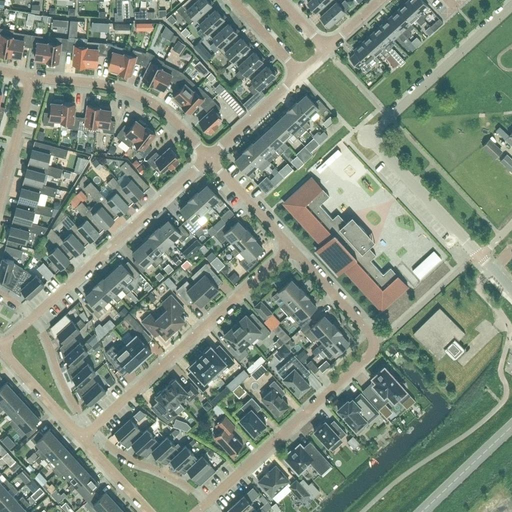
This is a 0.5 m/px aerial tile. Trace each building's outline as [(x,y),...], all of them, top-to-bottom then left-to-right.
[(189,23),(194,18),(208,6),(213,1),(212,1),(210,0),(185,0),(181,4),(189,12),(184,17),(189,23)] [(307,0),(309,2),(308,3),(309,5),(308,6),(313,12),(312,12),(313,13),(318,8),(326,0),(307,0)] [(334,0),(326,0),(318,8),(322,13),(320,14),(322,16),(321,17),(322,19),(321,20),(326,26),(325,26),(326,27),(333,20),(335,22),(341,17),(339,15),(349,5),(344,0),(343,0),(339,4),(334,0)] [(422,19),(423,19),(426,15),(422,12),(428,6),(422,0),(409,0),(407,2),(422,19)] [(422,19),(407,2),(405,5),(403,4),(397,9),(410,23),(414,19),(420,24),(424,20),(423,19),(422,19)] [(202,37),(207,32),(220,20),(226,15),(225,15),(219,10),(218,11),(216,10),(215,11),(213,9),(212,11),(208,6),(194,18),(202,26),(196,31),(202,37)] [(392,16),(390,18),(406,37),(411,33),(409,31),(414,26),(410,23),(397,9),(391,14),(392,16)] [(122,20),(122,12),(116,12),(114,12),(114,16),(116,16),(116,20),(122,20)] [(380,25),(392,39),(397,35),(402,41),(406,37),(390,18),(387,21),(386,20),(380,25)] [(438,18),(429,26),(433,30),(442,22),(438,18)] [(218,48),(233,34),(238,30),(238,29),(232,24),(231,25),(229,24),(228,25),(226,23),(224,25),(220,20),(207,32),(215,41),(209,45),(215,51),(218,48)] [(54,21),(52,33),(65,34),(67,23),(54,21)] [(372,35),(389,53),(393,49),(387,43),(392,39),(380,25),(374,31),(375,32),(372,35)] [(182,33),(190,43),(198,37),(190,26),(182,33)] [(424,30),(428,35),(433,31),(428,26),(424,30)] [(6,29),(0,27),(0,52),(8,54),(11,37),(12,37),(12,36),(5,35),(6,29)] [(8,54),(8,56),(18,58),(18,55),(20,56),(22,45),(29,46),(31,34),(19,32),(18,38),(12,37),(11,37),(8,54)] [(46,62),(46,60),(48,42),(41,41),(42,36),(31,34),(29,46),(35,47),(34,58),(36,58),(35,61),(46,62)] [(233,34),(218,48),(225,57),(228,55),(233,60),(246,48),(251,44),(251,43),(250,43),(244,38),(243,39),(242,38),(241,39),(239,37),(237,39),(233,34)] [(46,60),(58,62),(59,49),(66,50),(67,38),(49,35),(48,41),(48,42),(46,60)] [(362,41),(374,55),(379,51),(384,57),(389,53),(372,35),(369,37),(368,36),(362,41)] [(72,63),(84,64),(85,46),(86,46),(86,38),(68,36),(67,38),(66,50),(73,50),(72,63)] [(104,54),(106,42),(93,41),(93,47),(86,46),(85,46),(84,64),(83,66),(94,67),(94,64),(96,64),(97,53),(104,54)] [(374,55),(362,41),(356,47),(357,48),(354,51),(355,52),(349,57),(358,67),(360,65),(365,71),(378,59),(374,55)] [(411,41),(406,45),(411,50),(415,47),(414,45),(411,41)] [(123,53),(117,51),(118,46),(106,42),(104,54),(110,56),(107,67),(109,67),(108,70),(118,73),(119,71),(118,71),(123,53)] [(192,48),(196,54),(203,50),(199,43),(192,48)] [(123,52),(123,53),(118,71),(119,71),(130,74),(134,61),(140,63),(145,52),(132,48),(130,54),(123,52)] [(240,79),(246,74),(259,62),(264,58),(264,57),(263,57),(257,52),(256,53),(255,52),(253,53),(252,51),(250,53),(246,48),(233,60),(240,69),(235,74),(240,79)] [(145,52),(140,63),(147,66),(141,78),(152,83),(152,84),(160,67),(162,62),(163,61),(156,58),(153,56),(154,54),(146,50),(145,52)] [(181,68),(188,55),(181,52),(180,54),(171,50),(165,61),(181,68)] [(398,63),(393,58),(392,57),(388,61),(394,67),(398,63)] [(152,84),(152,83),(151,85),(160,90),(161,87),(163,88),(168,78),(175,82),(182,71),(169,65),(162,62),(160,67),(152,84)] [(259,62),(246,74),(253,83),(248,88),(253,93),(264,84),(266,86),(271,81),(269,79),(277,72),(276,71),(270,66),(269,67),(268,66),(266,67),(264,65),(263,67),(259,62)] [(206,70),(201,74),(207,81),(212,76),(206,70)] [(182,71),(175,82),(180,87),(172,95),(174,96),(172,98),(180,105),(181,104),(194,89),(197,86),(192,81),(182,71)] [(198,85),(197,86),(194,89),(181,104),(189,112),(198,102),(203,107),(212,98),(203,90),(198,85)] [(231,95),(223,87),(217,93),(224,100),(225,100),(231,95)] [(264,94),(259,88),(253,93),(252,95),(257,101),(264,94)] [(296,102),(309,115),(314,110),(319,115),(327,108),(318,98),(313,102),(305,93),(296,102)] [(212,98),(203,107),(208,111),(198,120),(206,129),(208,128),(210,130),(217,123),(215,121),(220,116),(216,111),(220,107),(212,98)] [(61,121),(63,100),(53,99),(52,102),(50,101),(49,112),(43,112),(42,124),(53,125),(54,119),(60,119),(60,121),(61,121)] [(77,129),(79,117),(73,116),(74,103),(63,102),(63,100),(61,121),(68,121),(67,127),(77,129)] [(287,110),(300,124),(305,129),(309,125),(304,120),(309,115),(296,102),(287,110)] [(89,124),(96,125),(99,104),(98,106),(87,105),(85,118),(79,117),(77,129),(81,129),(88,130),(89,124)] [(99,104),(96,125),(96,124),(103,125),(102,131),(113,133),(115,121),(109,120),(110,109),(108,109),(109,106),(99,104)] [(32,116),(37,118),(41,110),(32,107),(31,111),(34,112),(32,116)] [(280,119),(296,137),(301,134),(295,128),(300,124),(287,110),(281,115),(282,117),(280,119)] [(133,141),(146,124),(139,118),(137,120),(135,119),(128,128),(124,124),(115,135),(129,146),(133,141)] [(269,126),(282,140),(287,135),(292,141),(296,137),(280,119),(277,122),(276,121),(269,126)] [(146,124),(133,141),(139,145),(135,150),(144,157),(151,147),(146,144),(155,133),(145,126),(147,124),(146,124)] [(265,133),(262,136),(279,154),(283,150),(287,146),(282,140),(269,126),(264,132),(265,133)] [(319,143),(323,139),(321,137),(319,135),(316,132),(312,136),(313,137),(319,143)] [(274,158),(279,154),(262,136),(259,138),(258,137),(252,143),(264,156),(269,152),(274,158)] [(309,151),(310,152),(319,143),(313,137),(304,146),(309,151)] [(34,140),(28,159),(46,164),(50,153),(65,157),(67,149),(34,140)] [(495,158),(500,152),(487,140),(482,146),(495,158)] [(252,143),(243,151),(256,164),(260,160),(266,166),(270,162),(264,156),(252,143)] [(303,162),(311,154),(303,145),(294,153),(297,156),(299,158),(303,162)] [(177,156),(169,147),(159,156),(155,151),(146,159),(153,168),(158,163),(163,169),(168,164),(170,166),(178,159),(176,157),(177,156)] [(256,164),(243,151),(234,159),(251,178),(255,174),(250,169),(256,164)] [(511,161),(505,155),(499,160),(511,171),(511,161)] [(297,168),(303,162),(299,158),(297,156),(291,161),(293,163),(295,165),(297,168)] [(96,158),(91,162),(97,168),(102,164),(96,158)] [(25,171),(23,179),(41,184),(41,183),(44,172),(60,177),(62,169),(46,164),(28,159),(28,160),(30,160),(27,172),(25,171)] [(135,159),(131,163),(134,166),(135,167),(139,163),(135,159)] [(130,178),(121,185),(121,186),(134,199),(140,194),(138,193),(147,184),(125,160),(119,166),(130,178)] [(136,168),(140,173),(141,173),(147,168),(142,163),(136,168)] [(283,167),(288,172),(292,168),(288,164),(287,163),(282,166),(283,167)] [(274,177),(278,181),(283,176),(279,172),(278,171),(273,175),(274,177)] [(263,191),(265,193),(274,184),(270,180),(269,179),(265,175),(257,184),(261,188),(263,191)] [(113,189),(104,197),(119,213),(125,208),(124,206),(127,203),(132,198),(134,200),(134,199),(121,186),(121,185),(112,176),(106,182),(113,189)] [(313,236),(320,244),(316,248),(338,272),(342,269),(349,276),(370,299),(374,296),(384,307),(407,286),(389,267),(382,273),(369,259),(375,254),(367,245),(367,246),(364,243),(368,239),(365,236),(367,235),(362,228),(356,223),(354,224),(351,221),(347,225),(345,222),(337,213),(331,218),(319,204),(328,195),(311,176),(283,201),(294,212),(292,213),(313,236)] [(41,184),(23,179),(25,180),(22,191),(20,190),(18,198),(36,203),(39,192),(54,196),(57,188),(41,183),(41,184)] [(88,209),(104,227),(110,221),(109,220),(117,212),(119,213),(104,197),(90,181),(83,187),(96,201),(88,208),(88,209)] [(197,192),(210,205),(215,201),(220,205),(223,202),(206,183),(197,192)] [(210,205),(197,192),(188,200),(201,214),(206,219),(211,215),(205,210),(210,205)] [(53,208),(36,203),(18,198),(19,199),(16,210),(14,210),(12,217),(30,222),(33,211),(51,216),(53,208)] [(201,214),(188,200),(179,208),(188,217),(182,222),(192,234),(201,225),(196,219),(201,214)] [(77,226),(90,240),(95,235),(94,233),(103,225),(104,227),(88,209),(88,208),(81,201),(75,206),(85,218),(77,226)] [(233,213),(229,208),(220,216),(224,221),(233,213)] [(61,209),(50,227),(52,228),(60,221),(71,232),(62,239),(62,240),(75,254),(81,248),(79,247),(88,239),(89,240),(90,240),(77,226),(61,209)] [(30,222),(12,217),(12,218),(14,218),(11,230),(9,229),(5,243),(17,246),(18,240),(25,242),(28,230),(42,234),(47,227),(30,222)] [(158,227),(171,241),(176,236),(181,241),(189,234),(180,224),(176,228),(167,219),(158,227)] [(231,241),(245,229),(237,220),(228,228),(224,224),(213,234),(220,242),(227,236),(231,241)] [(62,240),(62,239),(52,228),(50,227),(46,234),(56,245),(47,253),(52,259),(47,263),(55,271),(66,262),(65,260),(68,257),(73,252),(74,254),(75,254),(62,240)] [(171,241),(158,227),(150,235),(162,249),(167,255),(171,251),(166,245),(171,241)] [(245,229),(231,241),(236,246),(230,251),(234,256),(238,252),(253,238),(245,229)] [(162,249),(150,235),(144,241),(145,242),(142,245),(158,263),(163,259),(157,253),(162,249)] [(253,238),(238,252),(243,257),(238,261),(246,270),(257,260),(253,255),(262,247),(253,238)] [(203,243),(197,248),(209,262),(215,257),(203,243)] [(158,263),(142,245),(139,247),(138,246),(132,252),(137,258),(133,262),(141,271),(146,267),(145,265),(149,261),(154,267),(158,263)] [(7,249),(6,258),(24,261),(26,252),(7,249)] [(42,253),(35,249),(32,254),(39,258),(42,253)] [(11,289),(23,269),(13,262),(13,261),(2,257),(3,255),(2,254),(0,262),(0,277),(7,279),(4,284),(1,283),(11,289)] [(113,271),(129,290),(133,286),(128,280),(133,276),(134,278),(139,273),(130,264),(126,268),(120,262),(114,268),(115,269),(113,271)] [(184,273),(192,267),(188,262),(180,268),(184,273)] [(195,281),(209,296),(218,288),(209,279),(215,273),(205,262),(190,276),(195,281)] [(34,275),(23,269),(11,289),(20,295),(20,294),(18,293),(21,288),(28,296),(25,299),(26,299),(43,283),(35,274),(34,275)] [(49,269),(43,275),(47,280),(53,274),(49,269)] [(103,278),(115,292),(120,288),(125,293),(129,290),(113,271),(110,274),(109,273),(103,278)] [(103,278),(94,286),(106,300),(111,296),(116,302),(120,298),(115,292),(103,278)] [(285,300),(299,287),(290,278),(272,295),(275,299),(274,300),(279,305),(285,300)] [(209,296),(195,281),(191,285),(186,280),(175,289),(185,300),(191,295),(200,304),(209,296)] [(106,300),(94,286),(85,295),(93,304),(88,308),(97,317),(106,309),(102,304),(106,300)] [(307,296),(299,287),(285,300),(279,305),(287,314),(288,313),(293,309),(307,296)] [(161,313),(174,328),(184,319),(178,313),(183,308),(170,294),(161,302),(167,308),(161,313)] [(293,319),(301,327),(310,318),(306,314),(315,305),(307,296),(293,309),(288,313),(293,319)] [(260,300),(253,306),(264,319),(271,312),(260,300)] [(454,359),(464,349),(457,341),(465,333),(439,307),(413,333),(438,359),(446,351),(454,359)] [(59,347),(79,329),(85,324),(80,318),(74,324),(65,314),(67,312),(67,311),(50,327),(56,338),(55,336),(57,334),(64,342),(59,347)] [(143,328),(128,312),(123,317),(138,333),(143,328)] [(234,324),(249,340),(254,335),(262,339),(270,331),(258,318),(253,322),(243,312),(238,317),(239,318),(234,324)] [(174,328),(161,313),(155,319),(149,313),(141,321),(154,335),(159,331),(165,337),(166,335),(167,337),(172,333),(171,331),(174,328)] [(318,336),(331,323),(323,314),(314,322),(310,318),(301,327),(299,328),(311,342),(318,336)] [(99,323),(94,327),(98,340),(109,330),(104,324),(102,326),(99,323)] [(340,332),(331,323),(318,336),(322,340),(316,346),(320,350),(321,349),(340,332)] [(249,340),(234,324),(230,328),(228,326),(223,331),(224,333),(223,334),(231,343),(226,347),(239,360),(247,353),(244,345),(249,340)] [(66,369),(87,350),(91,346),(86,341),(82,345),(73,335),(79,329),(59,347),(63,360),(64,360),(63,357),(65,356),(72,363),(66,369)] [(340,332),(321,349),(329,358),(348,341),(340,332)] [(125,343),(140,359),(143,356),(145,358),(151,353),(149,351),(150,350),(136,334),(125,343)] [(140,359),(125,343),(117,350),(112,345),(105,351),(118,370),(125,364),(129,369),(130,368),(132,370),(137,365),(136,363),(140,359)] [(289,351),(283,344),(277,349),(283,356),(289,351)] [(199,355),(218,376),(222,372),(220,369),(226,364),(228,366),(233,361),(223,349),(218,354),(210,345),(209,347),(207,345),(203,350),(204,351),(199,355)] [(75,389),(94,371),(81,356),(87,350),(66,369),(71,381),(72,380),(71,378),(72,377),(79,384),(75,388),(75,389)] [(304,366),(294,354),(276,370),(298,394),(309,384),(299,373),(300,372),(299,371),(304,366)] [(218,376),(199,355),(195,360),(193,358),(189,362),(190,364),(189,365),(196,373),(191,378),(202,390),(208,385),(205,382),(211,377),(214,379),(218,376)] [(260,355),(246,368),(250,372),(264,359),(260,355)] [(310,359),(305,363),(314,372),(318,368),(310,359)] [(261,363),(255,368),(260,373),(265,368),(261,363)] [(383,366),(371,377),(372,377),(373,379),(375,381),(373,383),(372,384),(373,384),(385,398),(386,397),(388,395),(393,400),(392,400),(393,401),(394,400),(397,397),(401,402),(409,395),(404,390),(405,390),(405,389),(404,389),(403,388),(404,386),(403,384),(402,382),(400,382),(398,382),(384,366),(383,366)] [(243,368),(225,384),(226,384),(231,390),(248,374),(243,368)] [(94,371),(75,389),(81,399),(82,399),(81,397),(82,396),(89,403),(86,406),(87,407),(105,390),(91,375),(95,371),(94,371)] [(165,387),(177,401),(184,395),(188,400),(198,391),(189,382),(185,387),(183,387),(174,378),(173,379),(172,379),(168,382),(168,383),(165,387)] [(272,388),(261,398),(275,414),(287,403),(278,393),(282,389),(273,379),(268,384),(272,388)] [(0,403),(16,389),(7,380),(0,386),(0,403)] [(177,401),(165,387),(161,390),(159,390),(156,393),(156,394),(156,395),(155,396),(163,405),(163,407),(156,413),(167,421),(176,413),(170,407),(177,401)] [(9,412),(24,398),(16,389),(0,403),(0,410),(4,407),(9,412)] [(485,389),(480,393),(486,400),(490,396),(485,389)] [(368,397),(377,408),(384,402),(374,391),(368,397)] [(363,425),(378,412),(363,395),(357,401),(355,399),(354,400),(351,398),(348,401),(347,399),(337,409),(349,421),(347,423),(354,430),(361,423),(363,425)] [(260,407),(251,396),(240,406),(245,412),(239,418),(253,435),(265,424),(255,412),(260,407)] [(24,398),(9,412),(13,417),(8,421),(12,425),(32,407),(24,398)] [(218,406),(212,410),(218,418),(224,413),(218,406)] [(32,407),(12,425),(15,429),(20,425),(25,430),(23,431),(28,436),(36,427),(32,423),(40,416),(32,407)] [(234,426),(224,415),(214,424),(220,430),(214,436),(231,455),(243,444),(230,430),(234,426)] [(127,446),(146,429),(142,432),(129,418),(111,435),(115,432),(122,440),(120,441),(118,440),(127,446)] [(324,420),(313,430),(327,446),(338,436),(340,438),(345,433),(333,419),(328,424),(324,420)] [(38,454),(58,436),(50,427),(43,434),(38,430),(30,438),(34,443),(36,441),(40,446),(35,451),(38,454)] [(159,443),(146,429),(127,446),(132,442),(139,450),(137,451),(135,450),(135,451),(145,456),(166,436),(159,443)] [(51,459),(67,445),(58,436),(38,454),(42,458),(47,454),(51,459)] [(174,445),(166,436),(145,456),(146,456),(152,450),(159,458),(157,459),(155,458),(155,459),(165,463),(185,445),(182,447),(177,442),(174,445)] [(1,442),(10,452),(16,446),(7,437),(1,442)] [(299,443),(284,457),(298,472),(301,470),(302,471),(307,466),(305,465),(309,462),(320,474),(330,464),(311,443),(304,449),(299,443)] [(55,472),(75,454),(67,445),(51,459),(56,464),(51,468),(55,472)] [(197,459),(185,445),(165,463),(166,463),(171,459),(177,466),(176,468),(174,467),(183,473),(202,456),(201,455),(197,459)] [(30,463),(37,456),(34,452),(26,459),(30,463)] [(68,477),(83,463),(75,454),(55,472),(58,476),(63,472),(68,477)] [(202,456),(183,473),(187,469),(194,477),(192,478),(191,477),(190,478),(199,484),(215,470),(202,456)] [(11,479),(19,466),(14,462),(5,476),(11,479)] [(83,463),(68,477),(72,482),(67,486),(71,490),(91,472),(83,463)] [(275,465),(258,481),(265,489),(264,491),(268,495),(270,494),(271,496),(288,480),(275,465)] [(17,474),(25,483),(31,477),(23,468),(17,474)] [(33,476),(41,485),(45,481),(46,480),(38,471),(33,476)] [(87,500),(95,492),(91,488),(99,481),(91,472),(71,490),(75,494),(79,489),(84,494),(82,496),(87,500)] [(1,482),(0,481),(0,489),(9,481),(6,478),(1,482)] [(309,494),(298,482),(295,479),(288,486),(301,500),(309,494)] [(302,479),(298,482),(309,494),(312,497),(319,491),(310,482),(308,485),(302,479)] [(0,505),(12,495),(17,490),(13,485),(9,481),(0,489),(0,505)] [(43,489),(52,498),(57,493),(48,484),(43,489)] [(254,511),(256,510),(250,504),(251,503),(249,502),(258,493),(252,486),(225,511),(226,511),(229,508),(231,511),(254,511)] [(100,511),(115,499),(107,490),(99,497),(95,492),(87,500),(91,505),(92,504),(97,509),(92,511),(100,511)] [(60,494),(55,499),(57,502),(66,494),(63,491),(60,494)] [(12,495),(0,505),(0,508),(3,511),(11,511),(25,499),(22,495),(17,500),(12,495)] [(29,503),(25,499),(11,511),(28,511),(24,508),(29,503)] [(118,511),(123,508),(115,499),(100,511),(118,511)] [(256,510),(254,511),(262,511),(264,511),(265,511),(271,506),(267,501),(256,510)]
